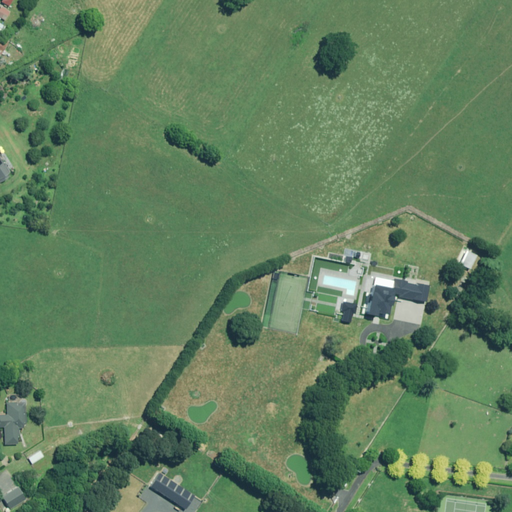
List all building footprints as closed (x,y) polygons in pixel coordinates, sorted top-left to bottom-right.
[(0,8),(0,19),(4,21),(10,12),(1,7),(0,8)] [(0,182),(10,177),(0,160),(0,182)] [(476,255),(464,250),(457,264),(469,270),(476,255)] [(393,282),(374,278),(371,293),(369,293),(364,314),(389,319),(392,300),(402,302),(403,298),(424,303),(428,286),(416,284),(416,286),(406,284),(406,282),(393,279),(393,282)] [(356,305),(343,302),(341,312),(343,312),(341,321),(349,323),(351,313),(354,314),(356,305)] [(4,446),(17,446),(17,438),(19,438),(19,429),(26,429),(25,403),(6,403),(7,415),(0,414),(0,428),(4,428),(4,446)] [(43,457),(40,452),(28,459),(32,464),(43,457)] [(13,468),(8,457),(2,459),(8,470),(13,468)] [(183,511),(194,497),(159,474),(147,493),(175,511),(183,511)] [(0,498),(6,507),(4,508),(6,511),(9,511),(25,500),(16,488),(0,498)]
